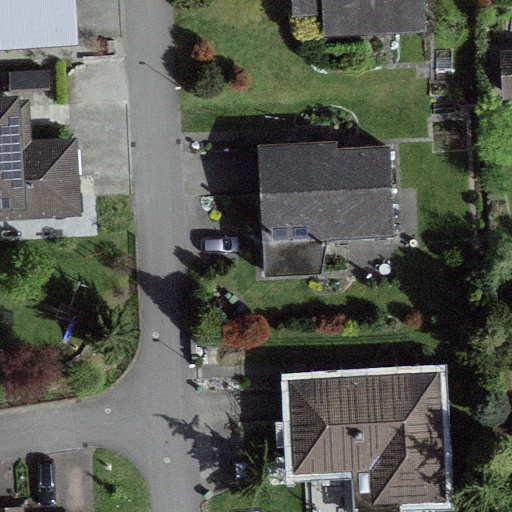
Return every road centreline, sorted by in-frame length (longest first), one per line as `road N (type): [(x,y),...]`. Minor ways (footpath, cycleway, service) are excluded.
road 1 (residential): [(167,417),(147,0)]
road 2 (residential): [(0,442),(167,417)]
